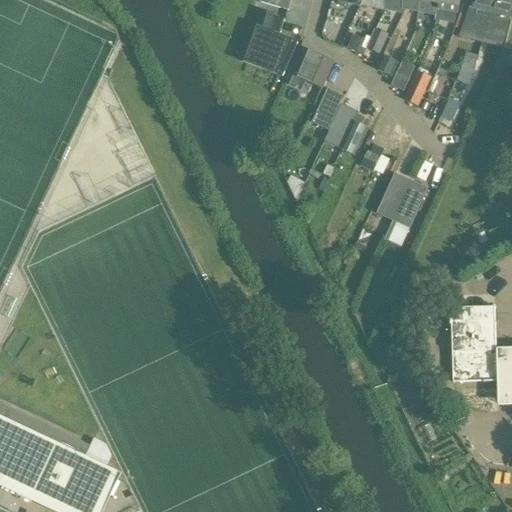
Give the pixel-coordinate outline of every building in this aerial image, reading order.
[(261,0),(260,3),(288,11),(291,0),(261,0)] [(418,13),(420,0),(402,0),(402,10),(418,13)] [(439,0),(420,0),(418,13),(436,17),(438,9),(438,6),(439,0)] [(457,13),(459,0),(439,0),(438,6),(438,9),(457,13)] [(493,14),(496,0),(475,0),(473,9),(481,11),(478,27),(487,29),(490,14),(493,14)] [(511,18),(511,0),(496,0),(493,14),(490,14),(487,29),(499,32),(503,16),(511,18)] [(285,20),(261,13),(257,27),(252,25),(238,62),(282,79),(299,42),(280,36),(285,20)] [(380,56),(389,36),(375,30),(366,49),(380,56)] [(353,41),(349,49),(363,55),(367,47),(353,41)] [(421,64),(428,45),(418,41),(410,61),(421,64)] [(325,85),(335,63),(299,48),(288,75),(323,91),(325,85)] [(440,69),(445,52),(433,48),(427,64),(440,69)] [(398,63),(383,56),(377,71),(389,77),(391,78),(398,63)] [(478,61),(465,57),(460,74),(472,78),(478,61)] [(409,80),(396,74),(390,87),(403,93),(409,80)] [(425,90),(412,85),(405,102),(418,107),(425,90)] [(344,95),(327,87),(311,122),(329,130),(340,105),(344,95)] [(329,130),(323,142),(341,150),(353,125),(358,113),(340,105),(329,130)] [(341,151),(354,157),(366,131),(353,125),(341,150),(341,151)] [(373,173),(380,158),(369,153),(362,168),(373,173)] [(380,158),(374,171),(382,175),(389,160),(380,156),(380,158)] [(298,200),(305,184),(291,176),(288,181),(287,183),(297,203),(298,200)] [(396,177),(379,215),(394,221),(411,184),(396,177)] [(394,221),(410,228),(427,191),(411,184),(394,221)] [(493,307),(493,308),(451,309),(453,383),(496,382),(496,352),(497,352),(495,307),(493,307)] [(388,343),(373,350),(382,369),(397,362),(388,343)] [(511,405),(511,347),(496,347),(497,406),(511,405)] [(102,511),(119,475),(105,468),(85,458),(90,448),(0,406),(0,466),(5,469),(0,478),(0,483),(0,484),(1,487),(56,511),(102,511)]
